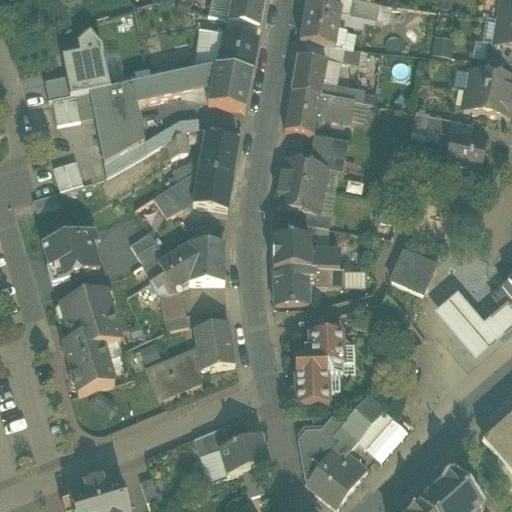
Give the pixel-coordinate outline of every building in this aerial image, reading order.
[(211,0),(207,21),(227,24),(231,2),(217,0),(211,0)] [(231,0),(231,2),(227,24),(232,25),(257,30),(259,30),(265,0),(231,0)] [(361,0),(360,6),(369,8),(370,0),(361,0)] [(502,0),(503,1),(499,25),(511,27),(511,1),(504,0),(502,0)] [(354,5),(339,3),(337,13),(341,14),(340,17),(351,19),(354,5)] [(369,8),(360,6),(354,5),(351,19),(351,21),(375,25),(377,10),(369,8)] [(302,48),(334,53),(337,36),(338,30),(340,17),(341,14),(337,13),(306,8),(306,9),(307,9),(300,47),(302,48)] [(377,10),(375,25),(389,27),(391,12),(377,10)] [(135,12),(114,18),(118,37),(140,32),(135,12)] [(340,17),(338,30),(362,35),(363,29),(373,31),(375,25),(351,21),(351,19),(340,17)] [(494,50),(499,25),(486,23),(481,47),(486,48),(494,50)] [(228,41),(254,45),(257,30),(232,25),(228,41)] [(511,27),(499,25),(494,50),(494,51),(511,53),(511,27)] [(218,72),(224,40),(198,35),(195,64),(196,64),(194,76),(202,75),(215,72),(218,72)] [(355,38),(337,36),(334,53),(353,55),(355,38)] [(79,58),(61,62),(65,82),(69,102),(110,94),(103,58),(102,51),(89,37),(77,48),(79,58)] [(218,72),(250,77),(256,46),(254,45),(228,41),(224,40),(218,72)] [(454,44),(434,41),(431,60),(451,63),(454,44)] [(54,58),(73,56),(72,45),(53,48),(54,58)] [(482,66),(486,48),(481,47),(475,46),(472,64),(478,65),(482,66)] [(333,65),(357,68),(359,56),(353,55),(334,53),(302,48),(300,58),(300,62),(326,67),(327,63),(333,65)] [(486,48),(482,66),(500,69),(511,70),(511,53),(494,51),(494,50),(486,48)] [(103,58),(110,94),(126,90),(119,54),(103,58)] [(367,57),(359,56),(357,68),(365,69),(367,57)] [(320,102),(320,101),(323,83),(326,67),(300,62),(297,62),(291,96),(320,102)] [(161,69),(163,83),(194,76),(196,64),(195,64),(190,63),(161,69)] [(497,81),(500,69),(482,66),(478,65),(476,77),(497,81)] [(338,68),(326,67),(323,83),(330,84),(335,85),(338,68)] [(151,85),(132,89),(136,109),(180,100),(210,94),(215,72),(202,75),(194,76),(163,83),(151,85)] [(218,72),(215,72),(210,94),(207,110),(207,111),(244,116),(251,77),(250,77),(218,72)] [(470,76),(466,96),(511,104),(511,83),(497,81),(476,77),(470,76)] [(65,82),(44,87),(47,106),(69,102),(65,82)] [(330,84),(323,83),(320,101),(354,107),(353,108),(361,109),(363,98),(328,91),(330,84)] [(143,148),(136,109),(132,89),(89,99),(94,123),(106,183),(113,179),(146,160),(143,148)] [(210,94),(180,100),(182,105),(207,110),(210,94)] [(351,126),(353,108),(354,107),(320,101),(320,102),(291,96),(284,135),(313,140),(316,120),(351,126)] [(509,124),(511,108),(511,104),(466,96),(463,115),(509,124)] [(375,99),(363,98),(361,109),(367,110),(374,111),(375,99)] [(94,123),(89,99),(75,101),(75,102),(80,126),(94,123)] [(182,105),(180,100),(179,107),(207,111),(207,110),(182,105)] [(75,102),(52,106),(56,130),(80,126),(75,102)] [(353,108),(351,126),(364,128),(367,110),(361,109),(353,108)] [(425,136),(428,122),(414,119),(410,142),(438,147),(440,139),(425,136)] [(440,139),(447,140),(450,126),(428,122),(425,136),(440,139)] [(146,160),(159,152),(167,148),(166,147),(184,136),(198,135),(198,130),(198,129),(197,125),(179,127),(143,148),(146,160)] [(452,138),(470,141),(472,130),(450,126),(447,140),(451,141),(452,138)] [(166,147),(167,148),(170,162),(171,164),(187,158),(184,138),(184,136),(166,147)] [(451,141),(444,171),(461,175),(480,179),(487,147),(470,143),(470,141),(452,138),(451,141)] [(201,157),(198,175),(233,181),(239,146),(204,140),(201,157)] [(313,140),(310,157),(345,165),(348,146),(313,140)] [(163,165),(170,162),(167,148),(159,152),(163,165)] [(169,183),(172,191),(180,185),(198,175),(201,157),(199,156),(198,163),(192,167),(172,176),(174,180),(169,183)] [(342,177),(345,165),(310,157),(307,169),(325,173),(339,176),(342,177)] [(284,165),(280,188),(321,196),(325,173),(307,169),(284,165)] [(76,166),(53,173),(60,196),(82,189),(76,166)] [(460,181),(461,175),(444,171),(443,177),(460,181)] [(321,196),(335,198),(339,176),(325,173),(321,196)] [(192,210),(198,175),(180,185),(172,191),(153,204),(166,225),(193,210),(192,210)] [(193,210),(227,216),(233,181),(198,175),(192,210),(193,210)] [(317,219),(321,196),(280,188),(275,212),(306,218),(317,220),(317,219)] [(335,198),(321,196),(317,219),(331,222),(335,198)] [(33,206),(36,217),(59,210),(56,199),(33,206)] [(306,218),(304,229),(315,232),(328,234),(331,222),(317,219),(317,220),(306,218)] [(316,245),(315,232),(304,229),(288,227),(289,245),(309,245),(316,245)] [(42,251),(49,273),(50,279),(54,278),(56,284),(61,282),(63,286),(69,284),(99,275),(91,248),(97,246),(94,235),(42,251)] [(130,250),(142,270),(162,257),(150,238),(130,250)] [(271,246),(272,275),(306,274),(333,275),(339,275),(339,257),(310,257),(309,245),(289,245),(271,246)] [(157,268),(163,279),(188,265),(224,265),(224,248),(188,247),(188,248),(157,268)] [(391,287),(422,300),(435,271),(404,258),(391,287)] [(224,289),(224,265),(188,265),(163,279),(150,287),(159,303),(160,303),(182,298),(180,293),(180,289),(189,284),(189,288),(189,289),(224,289)] [(69,286),(69,284),(63,286),(61,282),(56,284),(54,278),(50,279),(49,273),(46,274),(52,292),(69,286)] [(307,283),(306,274),(272,275),(274,310),(308,309),(307,283)] [(314,286),(333,287),(333,275),(306,274),(307,283),(314,283),(314,286)] [(363,274),(342,275),(343,287),(343,293),(364,293),(363,274)] [(339,275),(333,275),(333,287),(343,287),(342,275),(339,275)] [(180,289),(180,293),(189,288),(189,284),(180,289)] [(511,314),(511,294),(507,289),(493,302),(503,313),(507,309),(511,314)] [(63,350),(78,400),(114,390),(107,366),(103,351),(120,346),(106,298),(61,311),(66,328),(65,328),(71,348),(63,350)] [(160,303),(164,325),(186,320),(182,298),(160,303)] [(367,313),(394,345),(412,329),(386,298),(381,310),(367,313)] [(433,319),(474,367),(511,334),(511,314),(507,309),(503,313),(483,329),(457,299),(433,319)] [(188,331),(186,320),(164,325),(166,336),(188,331)] [(298,327),(299,340),(309,340),(309,338),(323,338),(323,324),(311,326),(298,327)] [(149,377),(160,404),(199,387),(195,378),(200,376),(235,370),(228,327),(193,333),(197,357),(149,377)] [(294,365),(296,411),(328,410),(328,397),(340,397),(339,381),(354,380),(353,350),(342,350),(341,337),(323,338),(309,338),(309,340),(310,365),(294,365)] [(125,361),(120,346),(103,351),(107,366),(125,361)] [(154,347),(139,354),(145,368),(160,362),(154,347)] [(116,408),(100,397),(92,409),(108,420),(116,408)] [(367,402),(350,421),(334,439),(340,445),(350,454),(356,446),(383,416),(367,402)] [(392,423),(383,416),(356,446),(365,454),(391,424),(392,423)] [(336,450),(340,445),(334,439),(350,421),(331,422),(321,435),(305,435),(297,445),(304,484),(307,486),(336,450)] [(391,424),(365,454),(380,467),(407,437),(391,424)] [(511,427),(488,449),(511,476),(511,427)] [(194,444),(200,462),(219,455),(231,451),(224,431),(194,444)] [(219,455),(226,482),(242,478),(256,473),(265,471),(268,470),(260,441),(231,451),(219,455)] [(337,511),(367,475),(336,450),(307,486),(304,489),(333,511),(337,511)] [(219,485),(226,482),(219,455),(200,462),(203,474),(215,470),(219,485)] [(203,474),(207,489),(219,485),(215,470),(203,474)] [(242,478),(249,502),(263,498),(256,473),(242,478)] [(127,511),(118,480),(102,485),(91,489),(91,490),(84,492),(67,497),(71,511),(127,511)] [(442,491),(418,511),(482,511),(454,480),(451,483),(450,483),(445,483),(444,482),(442,483),(443,484),(441,491),(442,490),(442,491)] [(140,486),(146,508),(158,504),(151,483),(140,486)]
